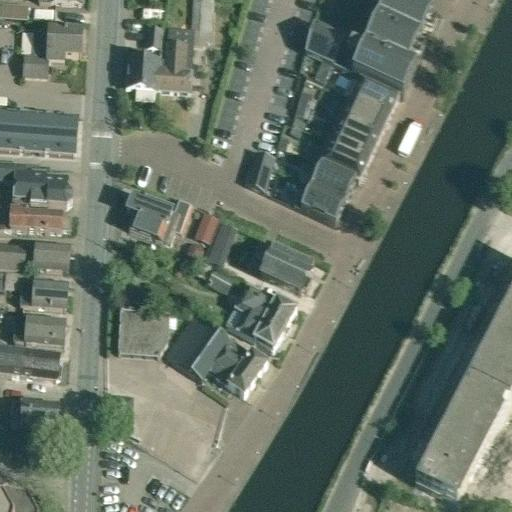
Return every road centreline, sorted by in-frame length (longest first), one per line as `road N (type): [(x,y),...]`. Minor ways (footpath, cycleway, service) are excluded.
road 1 (unclassified): [(338,511),(511,167)]
road 2 (unclassified): [(78,511),(100,147)]
road 3 (residential): [(205,511),(318,325),(350,255)]
road 4 (residential): [(350,255),(469,0)]
road 5 (residential): [(350,255),(242,207),(229,185),(138,148),(100,147)]
road 6 (unclassified): [(100,147),(108,0)]
